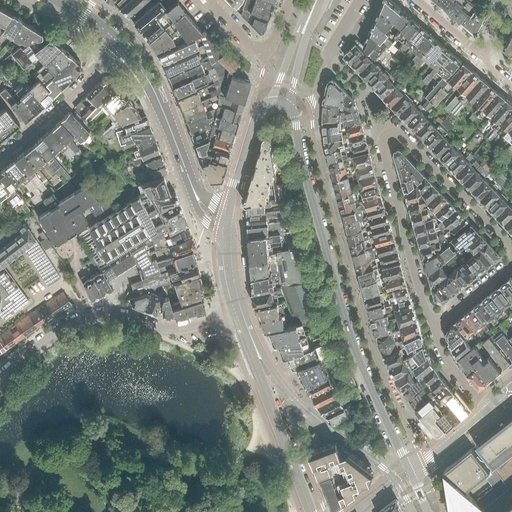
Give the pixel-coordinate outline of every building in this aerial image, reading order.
[(121,0),(117,4),(121,8),(129,0),(121,0)] [(129,18),(129,17),(148,0),(129,0),(121,8),(119,10),(129,18)] [(155,19),(165,10),(166,9),(158,0),(157,0),(133,22),(141,31),(155,19)] [(225,0),(235,10),(242,4),(243,0),(225,0)] [(274,0),(246,0),(243,10),(268,18),(274,0)] [(412,19),(390,0),(382,0),(379,9),(402,28),(412,19)] [(439,0),(438,2),(447,9),(455,0),(439,0)] [(455,0),(447,9),(456,17),(470,0),(455,0)] [(464,24),(470,17),(480,6),(479,5),(478,6),(473,2),(474,0),(470,0),(456,17),(464,24)] [(183,11),(176,2),(176,1),(166,9),(165,10),(172,20),(183,11)] [(470,17),(481,26),(488,12),(487,11),(491,7),(488,4),(484,9),(480,6),(470,17)] [(0,33),(12,15),(0,7),(0,33)] [(374,21),(388,32),(393,28),(398,33),(402,28),(379,9),(374,21)] [(241,15),(259,34),(263,34),(263,33),(268,18),(243,10),(241,15)] [(178,28),(179,31),(192,21),(183,11),(172,20),(178,28)] [(6,34),(13,38),(23,21),(12,15),(0,33),(0,35),(4,37),(6,34)] [(478,32),(481,26),(470,17),(464,24),(475,33),(478,32)] [(163,28),(155,19),(141,31),(147,40),(163,28)] [(405,43),(421,26),(412,19),(402,28),(398,33),(396,35),(398,37),(395,40),(395,41),(389,48),(395,53),(399,49),(395,45),(400,39),(405,43)] [(29,25),(23,21),(13,38),(18,41),(19,39),(23,42),(25,39),(28,41),(41,37),(42,36),(41,33),(34,28),(34,27),(30,24),(29,25)] [(180,32),(186,40),(193,36),(198,33),(201,31),(192,21),(179,31),(180,32)] [(369,32),(382,43),(389,34),(388,32),(374,21),(369,32)] [(405,43),(414,50),(429,33),(421,26),(405,43)] [(164,28),(148,42),(155,52),(175,44),(171,37),(164,28)] [(244,102),(243,102),(249,83),(250,82),(230,76),(232,72),(231,72),(231,71),(238,64),(205,31),(203,29),(201,31),(198,33),(210,64),(216,58),(227,70),(227,71),(226,75),(227,76),(226,81),(229,82),(227,89),(220,88),(221,91),(217,92),(218,100),(217,106),(223,107),(229,109),(241,113),(244,102)] [(363,46),(377,60),(388,49),(382,43),(369,32),(363,46)] [(416,64),(437,40),(429,33),(414,50),(417,53),(412,60),(416,64)] [(10,52),(22,65),(27,70),(31,67),(34,70),(39,66),(61,47),(60,46),(59,44),(57,42),(55,42),(49,38),(42,44),(40,42),(39,41),(36,43),(34,42),(28,47),(26,44),(21,49),(17,45),(10,52)] [(503,48),(511,55),(511,40),(509,38),(503,48)] [(161,64),(194,49),(190,39),(174,45),(156,54),(161,64)] [(431,65),(446,48),(437,40),(416,64),(419,66),(424,59),(431,65)] [(352,64),(365,53),(355,43),(344,55),(352,64)] [(39,66),(34,70),(32,72),(42,83),(72,56),(61,47),(39,66)] [(424,88),(439,71),(454,55),(446,48),(431,65),(434,68),(420,84),(424,88)] [(198,59),(194,49),(161,64),(166,74),(198,59)] [(408,56),(404,53),(400,49),(391,58),(399,65),(408,56)] [(360,72),(373,61),(365,53),(352,64),(360,72)] [(441,86),(462,62),(454,55),(439,71),(441,73),(423,94),(428,98),(429,99),(441,86)] [(81,66),(81,65),(81,64),(81,63),(80,63),(80,62),(79,62),(79,61),(78,61),(78,60),(77,60),(76,60),(72,56),(42,83),(47,89),(52,95),(60,87),(81,66)] [(167,76),(172,86),(204,71),(199,60),(167,76)] [(208,69),(211,68),(207,60),(204,62),(203,60),(200,61),(204,70),(208,68),(208,69)] [(369,81),(381,70),(373,61),(360,72),(369,81)] [(452,82),(458,87),(473,71),(464,63),(443,88),(448,92),(449,90),(448,89),(452,84),(451,84),(452,82)] [(213,67),(211,68),(208,69),(213,79),(217,77),(213,67)] [(207,69),(204,71),(172,86),(176,96),(194,88),(194,87),(211,79),(207,69)] [(384,72),(381,70),(369,81),(377,90),(389,77),(391,75),(386,70),(384,72)] [(449,112),(481,78),(473,71),(458,87),(462,91),(457,97),(455,96),(444,109),(449,112)] [(47,89),(42,83),(32,72),(24,80),(43,103),(52,95),(47,89)] [(0,81),(4,78),(0,74),(0,73),(0,92),(24,120),(34,111),(21,97),(17,93),(13,97),(4,87),(1,89),(0,87),(0,81)] [(377,90),(385,98),(397,85),(395,84),(398,82),(391,75),(389,77),(377,90)] [(469,96),(475,102),(490,85),(481,78),(449,112),(453,116),(469,96)] [(327,85),(326,88),(334,93),(341,86),(336,81),(335,81),(332,79),(331,79),(329,80),(328,81),(329,81),(327,84),(327,85)] [(21,97),(34,111),(43,103),(24,80),(14,89),(17,93),(21,97)] [(79,114),(82,118),(113,89),(109,86),(108,86),(104,82),(104,81),(100,81),(100,82),(94,88),(85,96),(86,96),(92,102),(88,107),(80,101),(73,107),(80,114),(79,114)] [(213,81),(177,98),(181,108),(215,93),(216,92),(213,81)] [(392,106),(405,95),(400,89),(403,86),(398,82),(395,84),(397,85),(385,98),(392,106)] [(499,93),(490,85),(475,102),(480,106),(466,122),(469,124),(476,116),(478,118),(479,116),(484,109),(499,93)] [(334,93),(343,98),(347,102),(354,100),(347,94),(341,86),(334,93)] [(443,88),(441,86),(429,99),(433,103),(437,106),(449,92),(448,92),(443,88)] [(340,104),(347,102),(343,98),(334,93),(326,88),(323,101),(340,104)] [(116,89),(113,89),(82,118),(86,122),(100,110),(98,107),(100,106),(105,112),(91,125),(94,127),(107,114),(108,114),(125,98),(116,89)] [(181,108),(185,119),(205,110),(214,107),(216,97),(215,93),(181,108)] [(487,112),(492,116),(506,99),(499,93),(484,109),(479,116),(482,118),(487,112)] [(400,115),(413,103),(405,95),(392,106),(400,115)] [(126,98),(125,98),(108,114),(107,114),(114,122),(104,131),(99,136),(101,138),(113,127),(115,125),(139,116),(140,116),(134,106),(133,106),(126,98)] [(428,98),(421,106),(426,110),(433,103),(429,99),(428,98)] [(487,137),(511,109),(511,104),(506,99),(492,116),(496,120),(492,126),(493,127),(485,136),(487,137)] [(354,100),(347,102),(340,104),(340,112),(356,108),(354,100)] [(323,102),(323,111),(340,112),(340,104),(323,101),(323,102)] [(416,106),(413,103),(400,115),(409,123),(421,112),(419,110),(422,108),(419,104),(416,106)] [(0,110),(0,118),(10,131),(16,127),(15,126),(16,124),(17,125),(17,124),(17,125),(18,124),(18,125),(18,124),(19,125),(19,124),(5,107),(0,110)] [(220,117),(238,123),(241,113),(229,109),(223,107),(220,117)] [(356,108),(340,112),(340,121),(341,121),(358,115),(356,108)] [(504,126),(509,131),(511,126),(511,109),(487,137),(489,140),(493,135),(495,137),(504,126)] [(69,111),(59,121),(72,135),(74,137),(87,150),(91,146),(100,138),(91,129),(89,131),(69,111)] [(340,121),(340,112),(323,111),(322,123),(337,123),(340,123),(340,121)] [(191,134),(210,126),(207,120),(213,118),(211,115),(206,117),(204,112),(186,121),(191,134)] [(417,132),(429,120),(421,112),(409,123),(417,132)] [(217,128),(235,133),(238,123),(220,117),(214,115),(211,126),(217,128)] [(341,121),(343,128),(345,128),(361,123),(358,115),(341,121)] [(115,125),(113,127),(115,132),(124,129),(125,133),(149,124),(145,116),(139,119),(139,116),(115,125)] [(0,136),(1,138),(2,138),(7,134),(6,133),(8,131),(9,131),(10,131),(0,118),(0,136)] [(425,140),(437,128),(429,120),(417,132),(425,140)] [(74,137),(72,135),(59,121),(50,129),(74,154),(77,157),(80,154),(79,153),(81,151),(71,140),(74,137)] [(343,138),(347,137),(363,133),(361,123),(345,128),(346,135),(342,136),(343,138)] [(125,133),(124,129),(115,132),(120,144),(128,141),(152,133),(149,124),(125,133)] [(322,124),(323,133),(338,131),(338,124),(322,124)] [(441,124),(437,128),(425,140),(432,148),(444,136),(448,133),(441,124)] [(210,126),(191,134),(195,144),(204,140),(208,138),(210,126)] [(217,128),(214,137),(232,143),(235,133),(217,128)] [(50,129),(41,137),(54,151),(57,154),(61,149),(70,158),(74,154),(50,129)] [(338,132),(338,131),(323,133),(324,144),(338,141),(339,140),(339,139),(342,139),(342,132),(338,132)] [(155,141),(152,133),(128,141),(129,142),(123,144),(122,146),(123,149),(135,144),(137,149),(155,141)] [(363,133),(347,137),(350,146),(366,141),(363,133)] [(250,185),(268,182),(268,181),(274,180),(274,179),(273,173),(276,172),(274,162),(272,149),(271,146),(271,143),(271,140),(271,138),(270,137),(268,136),(267,136),(266,137),(265,138),(264,140),(261,151),(256,165),(251,182),(250,185)] [(440,157),(453,145),(444,136),(432,148),(440,157)] [(57,154),(54,151),(41,137),(33,145),(65,182),(70,177),(61,167),(53,157),(57,154)] [(229,153),(229,151),(232,143),(214,137),(211,148),(229,153)] [(204,140),(195,144),(198,154),(206,151),(204,140)] [(141,160),(160,153),(155,141),(137,149),(139,155),(132,157),(132,159),(126,161),(129,167),(139,163),(142,162),(141,160)] [(324,144),(326,152),(340,148),(344,147),(344,146),(339,147),(338,141),(324,144)] [(351,150),(352,154),(368,150),(366,141),(350,146),(345,148),(346,151),(351,150)] [(33,145),(24,152),(36,166),(40,163),(53,178),(57,174),(65,182),(33,145)] [(449,165),(460,153),(453,145),(440,157),(449,165)] [(210,154),(208,157),(226,163),(229,153),(211,148),(210,154)] [(341,155),(340,148),(326,152),(329,164),(343,159),(347,158),(346,154),(341,155)] [(398,149),(395,150),(395,151),(394,154),(398,166),(401,166),(401,165),(403,162),(408,158),(405,154),(403,152),(402,151),(402,150),(401,150),(399,149),(398,149)] [(368,150),(352,154),(352,155),(355,167),(372,162),(368,150)] [(36,166),(24,152),(14,159),(41,192),(47,188),(42,183),(32,170),(36,166)] [(449,165),(456,174),(468,162),(472,159),(469,155),(465,158),(460,153),(449,165)] [(145,171),(148,170),(164,164),(160,155),(142,162),(139,163),(142,169),(144,168),(145,171)] [(221,180),(226,163),(208,157),(206,156),(205,160),(200,158),(208,180),(209,181),(212,181),(221,180)] [(408,158),(403,162),(407,168),(409,174),(417,167),(408,158)] [(14,159),(5,167),(17,182),(21,179),(31,191),(34,195),(30,198),(36,206),(43,201),(49,210),(61,203),(59,200),(53,192),(54,191),(51,186),(42,193),(41,192),(14,159)] [(493,167),(485,159),(480,163),(488,171),(493,167)] [(329,164),(331,173),(345,168),(350,167),(348,163),(344,164),(343,160),(329,164)] [(355,167),(358,178),(375,173),(372,162),(355,167)] [(410,177),(409,174),(407,168),(403,162),(401,165),(401,166),(398,166),(401,179),(410,177)] [(472,165),(468,162),(456,174),(464,182),(476,170),(480,167),(475,162),(472,165)] [(137,184),(163,175),(167,173),(164,164),(148,170),(145,171),(147,176),(136,181),(137,184)] [(495,178),(500,173),(494,166),(489,172),(495,178)] [(17,182),(5,167),(0,170),(0,181),(18,204),(18,203),(26,214),(30,211),(25,204),(25,203),(12,186),(17,182)] [(409,174),(411,177),(417,183),(424,175),(417,167),(409,174)] [(333,181),(347,177),(345,168),(331,173),(333,181)] [(472,190),(484,179),(476,170),(464,182),(472,190)] [(358,178),(361,189),(378,184),(375,173),(358,178)] [(414,186),(411,177),(409,174),(410,177),(401,179),(405,191),(414,186)] [(170,193),(163,175),(137,184),(141,194),(144,193),(153,193),(153,192),(170,193)] [(421,193),(422,194),(433,184),(424,175),(417,183),(416,184),(422,192),(421,193)] [(497,182),(492,187),(480,199),(488,207),(500,196),(495,190),(500,186),(502,188),(506,184),(499,176),(495,180),(497,182)] [(333,181),(335,189),(349,185),(347,177),(333,181)] [(90,211),(96,221),(115,209),(108,195),(98,201),(91,190),(84,179),(75,184),(78,188),(59,200),(61,203),(49,210),(39,216),(54,241),(65,234),(66,236),(76,230),(75,229),(85,222),(78,209),(86,204),(90,211)] [(268,182),(250,185),(247,198),(246,200),(246,203),(246,205),(267,202),(290,198),(287,179),(268,182)] [(480,199),(492,187),(484,179),(472,190),(480,199)] [(0,181),(0,196),(2,195),(9,204),(11,203),(14,207),(18,204),(0,181)] [(64,195),(74,187),(68,181),(59,188),(64,195)] [(338,198),(352,194),(350,188),(352,187),(351,184),(349,185),(335,189),(338,198)] [(381,194),(378,184),(361,189),(356,190),(357,194),(362,192),(364,199),(381,194)] [(427,203),(428,204),(440,192),(433,184),(422,194),(427,202),(427,203)] [(405,191),(408,202),(418,200),(418,199),(419,199),(418,195),(420,194),(416,185),(414,186),(405,191)] [(511,191),(505,186),(503,188),(508,194),(511,191)] [(153,192),(153,193),(144,193),(141,194),(139,195),(158,229),(169,222),(183,215),(175,193),(174,191),(170,193),(153,192)] [(428,204),(435,211),(439,207),(440,208),(448,200),(440,192),(428,204)] [(338,198),(340,207),(354,203),(359,201),(358,198),(354,200),(352,194),(338,198)] [(365,202),(367,209),(384,204),(381,194),(364,199),(359,200),(360,204),(365,202)] [(126,249),(144,238),(150,234),(158,229),(139,195),(130,199),(115,209),(96,221),(77,234),(99,268),(109,261),(118,255),(126,249)] [(496,216),(508,204),(500,196),(488,207),(496,216)] [(408,202),(411,214),(421,211),(420,207),(423,206),(423,205),(426,204),(424,198),(418,200),(408,202)] [(443,221),(456,209),(448,200),(440,208),(439,207),(435,211),(434,212),(443,221)] [(246,205),(247,216),(265,214),(264,207),(271,207),(271,204),(276,204),(276,201),(267,202),(246,205)] [(356,208),(354,203),(340,207),(342,215),(361,210),(360,207),(356,208)] [(384,204),(367,209),(369,218),(386,213),(384,204)] [(504,224),(511,216),(511,207),(508,204),(496,216),(504,224)] [(411,214),(414,225),(424,222),(423,219),(426,218),(426,217),(430,215),(428,209),(421,211),(411,214)] [(448,230),(449,231),(464,217),(456,209),(443,221),(450,228),(448,230)] [(247,226),(267,223),(267,218),(275,217),(283,216),(283,215),(286,214),(286,210),(268,212),(268,214),(265,214),(247,216),(248,226),(247,226)] [(343,215),(345,225),(359,221),(364,220),(361,210),(343,215)] [(368,229),(372,228),(389,223),(386,213),(369,218),(365,219),(368,229)] [(152,242),(170,234),(188,225),(183,215),(169,222),(158,229),(150,234),(152,242)] [(464,217),(449,231),(454,237),(453,238),(454,239),(471,225),(464,217)] [(414,225),(417,236),(437,230),(434,219),(424,222),(414,225)] [(297,221),(267,223),(247,226),(248,237),(268,234),(279,233),(284,232),(283,226),(298,224),(297,221)] [(362,231),(359,221),(345,225),(348,235),(362,231)] [(446,225),(443,221),(438,224),(441,229),(446,225)] [(19,232),(14,236),(24,249),(48,285),(60,278),(46,255),(27,226),(24,222),(16,228),(19,232)] [(392,232),(389,223),(372,228),(374,234),(369,235),(369,238),(375,237),(392,232)] [(192,235),(188,225),(170,234),(152,242),(155,250),(191,236),(192,235)] [(449,261),(458,252),(465,246),(480,234),(471,225),(454,239),(453,240),(457,246),(453,250),(450,247),(442,253),(449,261)] [(437,230),(417,236),(421,247),(440,241),(437,230)] [(350,245),(364,240),(362,231),(348,235),(350,245)] [(375,237),(377,246),(394,241),(392,232),(375,237)] [(248,237),(250,251),(268,249),(267,241),(281,240),(279,233),(268,234),(248,237)] [(479,248),(480,248),(488,242),(480,234),(465,246),(469,252),(471,250),(474,253),(479,248)] [(0,315),(2,319),(27,301),(13,279),(9,273),(6,268),(5,269),(2,265),(24,249),(14,236),(0,247),(0,315)] [(154,262),(167,258),(192,250),(196,248),(191,236),(155,250),(149,253),(144,238),(126,249),(134,261),(136,260),(137,264),(153,259),(154,262)] [(51,246),(46,237),(42,239),(39,241),(44,250),(51,246)] [(367,250),(364,240),(350,245),(353,255),(369,250),(368,249),(367,250)] [(378,250),(380,256),(397,251),(394,241),(377,246),(371,248),(373,252),(378,250)] [(421,247),(424,259),(439,251),(438,250),(442,249),(440,241),(421,247)] [(272,266),(273,272),(278,272),(278,282),(280,281),(281,287),(279,287),(280,288),(282,294),(284,294),(285,301),(284,301),(289,312),(289,314),(290,314),(290,316),(295,315),(297,324),(297,325),(303,323),(320,318),(310,281),(307,272),(304,262),(299,242),(289,245),(289,249),(277,251),(277,252),(276,253),(277,265),(272,266)] [(480,248),(477,251),(478,253),(480,251),(485,256),(493,248),(488,242),(480,248)] [(493,248),(485,256),(491,263),(500,255),(493,248)] [(126,267),(134,261),(126,249),(118,255),(126,267)] [(250,251),(251,266),(264,265),(264,266),(272,266),(277,265),(276,253),(268,253),(268,249),(250,251)] [(154,262),(158,272),(158,273),(142,279),(143,280),(196,261),(192,250),(167,258),(154,262)] [(371,260),(369,250),(353,255),(355,264),(356,264),(371,260)] [(397,251),(380,256),(375,257),(376,262),(381,260),(383,266),(400,261),(399,257),(397,251)] [(424,259),(428,274),(440,265),(443,263),(440,260),(444,258),(439,251),(424,259)] [(477,251),(472,255),(484,268),(491,263),(485,256),(480,251),(478,253),(477,251)] [(118,255),(109,261),(117,273),(126,267),(118,255)] [(465,257),(464,258),(477,274),(484,268),(472,255),(467,259),(465,257)] [(463,263),(458,266),(459,267),(457,268),(468,281),(477,274),(464,258),(461,260),(463,263)] [(137,264),(142,279),(158,273),(158,272),(154,262),(153,259),(137,264)] [(356,264),(358,274),(374,269),(371,260),(356,264)] [(107,280),(117,273),(109,261),(99,268),(107,280)] [(196,261),(143,280),(131,284),(134,295),(149,291),(160,288),(160,286),(176,280),(198,273),(196,261)] [(400,262),(383,267),(386,278),(403,273),(400,262)] [(271,272),(273,272),(272,266),(264,266),(264,265),(251,266),(252,275),(271,272)] [(447,274),(446,272),(440,265),(428,274),(431,285),(440,278),(447,274)] [(458,266),(451,272),(452,274),(448,276),(459,288),(468,281),(457,268),(459,267),(458,266)] [(377,279),(374,269),(358,274),(361,283),(377,279)] [(449,270),(446,272),(447,274),(440,278),(442,281),(440,283),(449,296),(459,288),(448,276),(452,274),(451,272),(449,270)] [(101,272),(92,278),(101,294),(110,289),(101,272)] [(253,285),(253,293),(280,288),(279,287),(277,288),(276,282),(278,282),(278,272),(273,272),(271,272),(252,275),(253,285)] [(179,293),(185,291),(184,288),(188,287),(189,290),(200,287),(198,273),(176,280),(179,289),(177,289),(179,293)] [(383,290),(389,289),(407,284),(405,276),(403,273),(386,278),(388,285),(382,287),(383,290)] [(91,299),(101,294),(92,278),(82,283),(91,299)] [(443,301),(449,296),(440,283),(442,281),(440,278),(431,285),(435,299),(443,301)] [(511,282),(509,279),(500,286),(511,300),(511,282)] [(361,284),(365,298),(380,294),(377,280),(361,284)] [(410,296),(407,284),(389,289),(392,300),(410,296)] [(511,300),(500,286),(491,293),(503,309),(508,304),(511,308),(511,300)] [(156,313),(166,296),(164,287),(159,289),(159,295),(150,291),(143,308),(156,313)] [(186,293),(185,291),(179,293),(179,296),(181,295),(182,299),(201,293),(200,287),(189,290),(189,292),(186,293)] [(256,307),(279,301),(278,295),(282,294),(280,288),(253,293),(251,294),(253,298),(256,307)] [(62,291),(53,297),(61,309),(70,303),(62,291)] [(143,308),(150,291),(149,291),(134,295),(127,297),(126,302),(143,308)] [(182,299),(184,304),(186,314),(202,310),(202,309),(203,307),(204,307),(202,299),(201,293),(182,299)] [(491,293),(482,300),(495,315),(500,311),(504,316),(507,314),(503,309),(491,293)] [(365,299),(368,309),(383,303),(380,294),(365,299)] [(186,314),(184,304),(176,307),(172,295),(166,296),(156,313),(162,314),(179,315),(186,314)] [(394,306),(395,312),(413,307),(410,296),(392,300),(387,302),(388,307),(394,306)] [(52,315),(61,309),(53,297),(44,304),(52,315)] [(482,300),(473,307),(485,323),(491,318),(495,323),(499,321),(495,315),(482,300)] [(289,312),(284,301),(279,302),(279,301),(256,307),(261,319),(289,312)] [(371,318),(385,313),(383,303),(368,309),(371,318)] [(43,322),(52,315),(44,304),(35,310),(43,322)] [(416,317),(413,307),(395,312),(396,313),(389,315),(390,320),(397,318),(399,324),(416,319),(416,317)] [(491,329),(485,323),(473,307),(464,315),(480,335),(483,333),(479,328),(483,325),(488,331),(491,329)] [(35,310),(26,316),(34,328),(43,322),(35,310)] [(266,331),(270,330),(297,325),(297,324),(288,326),(285,315),(289,314),(289,312),(261,319),(266,331)] [(373,327),(388,323),(387,321),(389,321),(387,313),(385,313),(371,318),(373,327)] [(464,315),(455,322),(462,331),(465,336),(469,333),(474,329),(479,336),(480,335),(464,315)] [(25,334),(34,328),(26,316),(17,322),(25,334)] [(504,327),(510,322),(507,318),(501,323),(504,327)] [(401,331),(403,339),(420,331),(416,319),(399,324),(399,326),(393,327),(395,333),(401,331)] [(25,334),(17,322),(8,329),(17,340),(25,334)] [(447,333),(447,337),(454,332),(457,335),(462,331),(455,322),(449,327),(447,333)] [(278,344),(280,343),(301,336),(309,334),(314,332),(313,328),(305,330),(303,323),(297,325),(270,330),(273,338),(271,338),(272,341),(273,342),(274,342),(275,342),(278,344)] [(391,333),(388,323),(373,327),(376,337),(391,333)] [(500,327),(511,342),(511,333),(511,335),(501,323),(499,324),(500,327)] [(511,359),(511,342),(500,327),(491,335),(511,359)] [(8,329),(0,334),(0,336),(8,347),(17,340),(8,329)] [(407,355),(407,356),(424,342),(420,331),(403,339),(398,341),(405,356),(407,355)] [(447,338),(452,349),(464,339),(466,337),(465,336),(462,331),(457,335),(454,332),(447,337),(447,338)] [(380,347),(395,341),(392,333),(376,338),(380,347)] [(464,339),(452,349),(457,358),(470,348),(466,342),(473,338),(469,333),(465,336),(466,337),(464,339)] [(288,356),(289,356),(322,343),(320,336),(311,340),(309,334),(301,336),(280,343),(282,350),(280,351),(281,353),(283,355),(284,354),(284,355),(288,356)] [(481,342),(503,368),(511,362),(490,335),(481,342)] [(384,356),(398,350),(395,341),(380,347),(384,356)] [(466,367),(473,362),(469,357),(475,351),(476,350),(482,346),(478,341),(470,348),(457,358),(458,358),(466,367)] [(413,366),(429,355),(427,350),(424,342),(407,356),(413,366)] [(301,373),(324,361),(322,357),(325,352),(322,343),(289,356),(292,365),(297,367),(298,366),(301,373)] [(476,350),(475,351),(469,357),(473,362),(480,371),(488,381),(502,370),(482,346),(476,350)] [(389,367),(404,360),(399,350),(398,350),(384,356),(389,367)] [(419,377),(423,374),(433,366),(429,355),(413,366),(419,377)] [(333,358),(328,360),(334,371),(339,369),(333,358)] [(305,380),(308,385),(329,374),(334,372),(327,360),(324,361),(301,373),(305,380)] [(389,368),(394,378),(413,367),(410,361),(406,363),(404,360),(389,368)] [(466,373),(471,379),(480,371),(473,362),(466,367),(468,371),(466,373)] [(419,382),(425,377),(429,382),(439,375),(437,372),(433,366),(423,374),(417,379),(417,380),(419,382)] [(419,377),(413,367),(394,378),(402,391),(415,381),(419,377)] [(471,379),(479,389),(488,381),(480,371),(471,379)] [(308,385),(313,395),(334,384),(333,383),(329,374),(308,385)] [(430,397),(436,391),(446,384),(439,375),(429,382),(434,388),(427,393),(430,397)] [(406,397),(408,399),(423,387),(422,386),(419,382),(417,380),(403,392),(405,395),(404,395),(405,397),(406,397)] [(339,394),(334,384),(313,395),(318,405),(339,394)] [(452,390),(446,384),(436,391),(430,397),(433,401),(434,400),(438,397),(441,400),(452,390)] [(361,397),(358,390),(357,387),(349,390),(353,400),(361,397)] [(423,387),(408,399),(415,409),(430,397),(427,393),(423,387)] [(454,392),(447,398),(463,417),(470,411),(469,410),(454,392)] [(318,405),(327,415),(346,405),(340,393),(339,394),(318,405)] [(419,415),(431,405),(435,402),(433,401),(430,397),(415,409),(419,415)] [(454,425),(463,417),(447,398),(446,399),(449,403),(441,410),(454,425)] [(335,422),(349,414),(351,414),(346,405),(327,415),(335,422)] [(440,415),(431,405),(419,415),(418,417),(435,437),(439,437),(446,431),(436,419),(440,415)] [(443,413),(440,415),(436,419),(446,431),(454,425),(441,410),(443,413)] [(497,473),(509,487),(508,488),(478,511),(511,511),(511,416),(475,446),(497,473)] [(316,436),(315,432),(310,434),(311,438),(314,445),(319,443),(319,441),(320,440),(319,437),(317,438),(317,436),(316,436)] [(333,510),(344,502),(346,500),(348,499),(362,488),(361,486),(371,482),(370,480),(365,466),(366,465),(350,452),(342,446),(338,447),(336,442),(310,452),(319,477),(320,477),(321,482),(322,482),(325,489),(324,489),(328,498),(331,505),(333,510)] [(466,490),(489,470),(472,448),(444,470),(452,478),(447,479),(449,490),(450,489),(453,487),(460,497),(461,496),(460,495),(466,490)] [(394,500),(385,507),(378,511),(402,511),(397,500),(397,501),(395,500),(394,500)]
